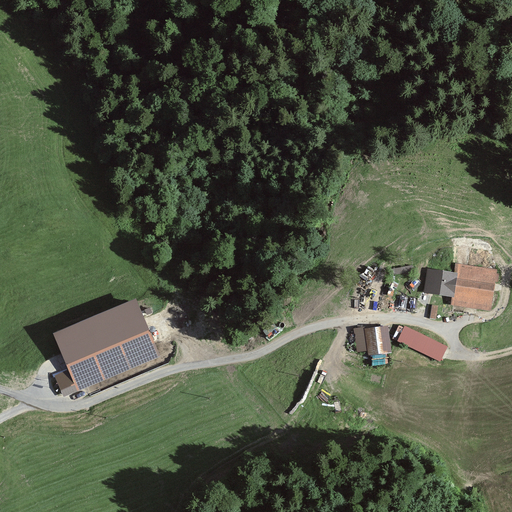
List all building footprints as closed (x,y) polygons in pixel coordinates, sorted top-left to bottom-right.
[(451,306),(491,312),(496,271),(456,266),(455,274),(452,297),(451,306)] [(452,297),(455,274),(427,270),(424,293),(452,297)] [(53,336),(77,393),(159,358),(135,301),(53,336)] [(388,328),(355,332),(358,355),(369,353),(369,358),(392,356),(388,328)] [(405,329),(399,344),(440,363),(447,349),(405,329)]
